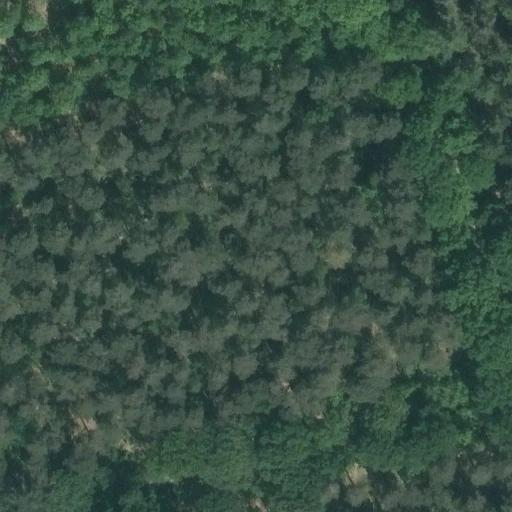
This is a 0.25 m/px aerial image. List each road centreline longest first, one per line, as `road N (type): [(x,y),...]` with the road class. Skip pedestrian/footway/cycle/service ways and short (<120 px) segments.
road 1 (track): [(511,391),(29,511)]
road 2 (track): [(402,0),(511,322)]
